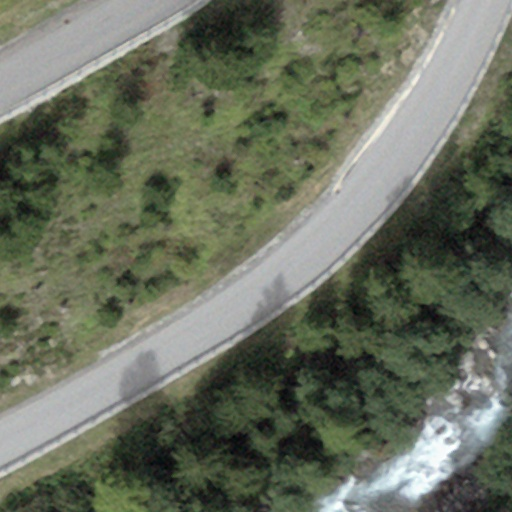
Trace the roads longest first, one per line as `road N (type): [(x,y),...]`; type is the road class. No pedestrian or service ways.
road 1 (unclassified): [(0,443),(269,286),(328,235),(413,130),(486,0)]
road 2 (unclassified): [(144,0),(0,85)]
